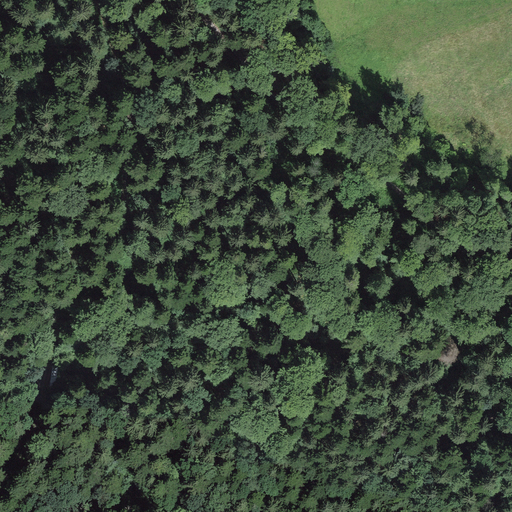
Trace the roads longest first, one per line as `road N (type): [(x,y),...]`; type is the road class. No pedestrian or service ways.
road 1 (track): [(0,472),(33,423),(57,302),(96,265),(115,233),(124,107),(94,0)]
road 2 (track): [(196,0),(286,104),(511,286)]
